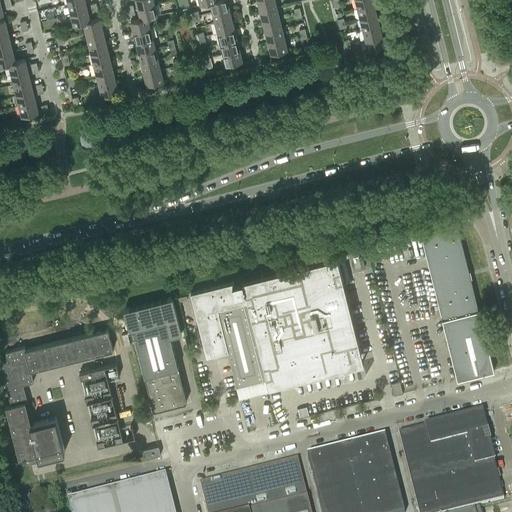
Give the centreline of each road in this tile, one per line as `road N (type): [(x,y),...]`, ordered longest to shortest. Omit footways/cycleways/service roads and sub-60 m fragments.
road 1 (unclassified): [(192,511),(182,469),(511,384)]
road 2 (secondary): [(444,114),(286,155),(143,215)]
road 3 (secondary): [(143,215),(451,141)]
road 4 (secondary): [(0,251),(143,215)]
